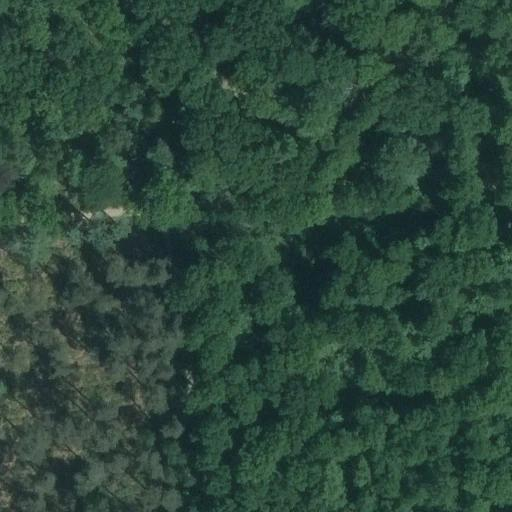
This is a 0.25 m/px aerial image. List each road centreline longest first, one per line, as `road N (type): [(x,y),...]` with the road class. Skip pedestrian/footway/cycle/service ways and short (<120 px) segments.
road 1 (track): [(0,226),(511,169)]
road 2 (track): [(205,511),(154,207)]
